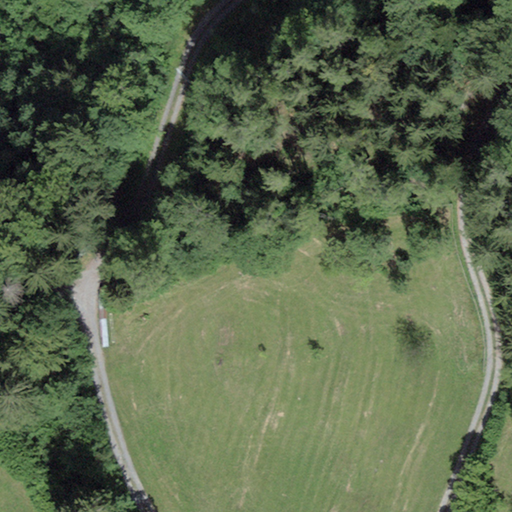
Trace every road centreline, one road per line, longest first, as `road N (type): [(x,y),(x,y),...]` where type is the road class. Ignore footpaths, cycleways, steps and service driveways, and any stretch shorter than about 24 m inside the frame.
road 1 (track): [(248,0),(186,50),(173,122),(87,294),(93,366),(151,511)]
road 2 (track): [(443,511),(492,383),(495,342),(466,223),(467,185),(511,95)]
